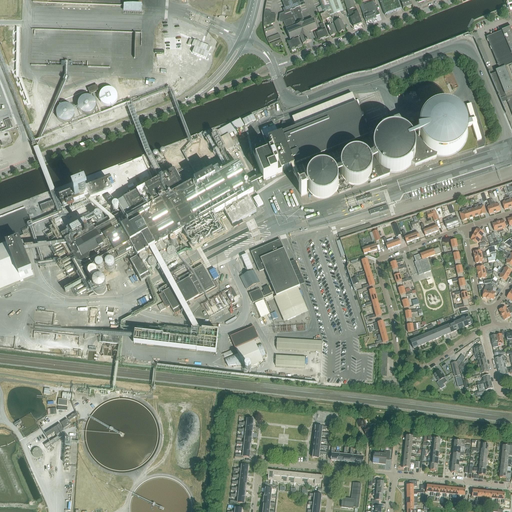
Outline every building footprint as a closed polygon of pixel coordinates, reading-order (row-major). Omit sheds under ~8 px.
[(287,42),(291,51),(302,47),(296,32),(298,31),(286,0),(281,0),(285,9),(283,9),(284,13),(280,14),(278,21),(283,22),(286,30),(290,40),(288,40),(289,42),(287,42)] [(286,0),(298,31),(303,45),(306,43),(306,44),(309,43),(309,42),(312,41),(309,35),(311,34),(311,32),(317,30),(313,20),(305,23),(301,13),(302,13),(300,7),(301,7),(298,0),(286,0)] [(318,0),(320,5),(324,14),(320,16),(323,22),(327,21),(328,25),(327,26),(331,36),(336,34),(329,16),(344,11),(340,1),(339,0),(318,0)] [(362,24),(361,22),(356,8),(352,0),(344,0),(348,11),(349,13),(348,13),(353,27),(362,24)] [(379,0),(385,15),(402,9),(398,0),(379,0)] [(400,0),(403,9),(412,6),(409,0),(400,0)] [(365,12),(362,13),(366,22),(377,18),(376,16),(380,15),(375,3),(374,3),(373,1),(363,4),(364,7),(365,10),(364,11),(365,12)] [(141,12),(141,4),(122,4),(122,12),(141,12)] [(276,15),(264,13),(264,17),(263,23),(264,23),(264,24),(264,26),(264,27),(274,23),(275,23),(276,15)] [(335,23),(339,33),(345,31),(341,20),(335,23)] [(318,41),(322,39),(329,37),(325,29),(323,24),(319,25),(321,30),(314,33),(316,37),(318,41)] [(511,64),(511,35),(510,31),(510,30),(509,30),(509,29),(508,29),(507,29),(506,29),(486,37),(499,69),(511,64)] [(279,33),(268,38),(271,45),(282,41),(279,33)] [(206,59),(211,48),(194,41),(192,46),(195,47),(192,53),(206,59)] [(511,64),(499,69),(495,71),(496,74),(490,76),(500,100),(506,98),(511,114),(511,64)] [(97,86),(87,89),(90,95),(99,91),(97,86)] [(99,97),(99,98),(99,99),(100,100),(100,101),(100,102),(101,103),(102,104),(102,105),(103,105),(104,106),(105,106),(106,107),(107,107),(108,107),(109,107),(110,107),(111,107),(112,106),(113,106),(114,105),(115,105),(115,104),(116,103),(117,102),(117,101),(117,100),(118,99),(118,98),(118,97),(117,96),(117,95),(117,94),(116,93),(116,92),(115,92),(115,91),(114,91),(113,90),(112,89),(111,89),(110,89),(109,89),(108,89),(107,89),(106,89),(105,89),(104,90),(103,91),(102,91),(102,92),(101,92),(101,93),(100,94),(100,95),(100,96),(99,97)] [(365,124),(389,116),(381,91),(357,99),(365,124)] [(266,151),(254,155),(264,181),(283,174),(282,172),(290,169),(290,168),(369,137),(367,131),(352,94),(292,118),(296,129),(278,136),(277,136),(269,139),(269,140),(268,140),(271,146),(268,147),(266,148),(265,148),(266,151)] [(78,106),(78,107),(78,108),(78,109),(79,110),(79,111),(80,112),(80,113),(81,113),(82,114),(83,115),(84,115),(85,115),(86,115),(87,115),(88,115),(89,115),(90,115),(91,115),(92,114),(93,114),(93,113),(94,113),(94,112),(95,111),(95,110),(96,110),(96,109),(96,108),(96,107),(96,106),(96,105),(96,104),(96,103),(95,102),(94,101),(94,100),(93,100),(93,99),(92,99),(91,98),(90,98),(89,97),(88,97),(87,97),(86,97),(85,97),(85,98),(84,98),(83,98),(82,99),(81,100),(80,100),(80,101),(79,102),(79,103),(78,104),(78,105),(78,106)] [(470,105),(466,106),(477,141),(481,140),(470,105)] [(57,114),(57,115),(57,116),(57,117),(57,118),(57,119),(58,120),(59,121),(60,121),(60,122),(61,122),(62,123),(63,123),(64,124),(65,124),(66,124),(67,124),(68,123),(69,123),(70,123),(70,122),(71,122),(72,121),(73,120),(74,119),(74,118),(74,117),(75,116),(75,115),(75,114),(75,113),(74,112),(74,111),(73,110),(73,109),(72,109),(72,108),(71,107),(70,107),(69,106),(68,106),(67,106),(66,106),(65,106),(64,106),(63,106),(62,106),(62,107),(61,107),(60,107),(60,108),(59,109),(58,109),(58,110),(57,111),(57,112),(57,113),(57,114)] [(420,131),(420,132),(420,134),(420,135),(420,136),(421,138),(421,139),(421,140),(422,142),(423,143),(423,144),(424,145),(425,146),(426,147),(426,148),(427,149),(428,150),(429,151),(431,152),(432,153),(433,153),(434,154),(435,154),(437,155),(438,155),(439,155),(441,156),(442,156),(443,156),(445,156),(446,156),(448,155),(449,155),(450,155),(452,154),(453,154),(454,153),(455,153),(456,152),(457,151),(459,150),(460,149),(461,148),(461,147),(462,146),(463,145),(464,144),(464,143),(465,142),(466,140),(466,139),(466,138),(467,136),(467,135),(467,134),(467,132),(467,131),(467,130),(467,128),(466,127),(466,126),(466,124),(465,123),(464,122),(464,121),(463,119),(462,118),(461,117),(461,116),(460,115),(459,114),(457,114),(456,113),(455,112),(454,111),(453,111),(452,110),(450,110),(449,110),(448,109),(446,109),(445,109),(443,109),(442,109),(441,109),(439,109),(438,110),(437,110),(435,110),(434,111),(433,111),(432,112),(431,113),(429,114),(428,114),(427,115),(426,116),(426,117),(425,118),(424,119),(423,121),(423,122),(422,123),(421,124),(421,126),(421,127),(420,128),(420,130),(420,131)] [(242,121),(245,126),(256,121),(253,115),(242,121)] [(1,131),(2,133),(13,128),(10,119),(4,121),(7,128),(1,131)] [(275,127),(261,132),(266,145),(265,145),(266,148),(268,147),(267,146),(269,145),(267,139),(272,137),(271,134),(277,132),(275,127)] [(374,157),(375,159),(375,160),(376,161),(376,162),(377,163),(377,164),(378,165),(379,166),(380,167),(381,168),(382,169),(383,169),(384,170),(385,171),(386,171),(388,172),(389,172),(390,172),(391,172),(393,173),(394,173),(395,173),(396,173),(398,172),(399,172),(400,172),(401,171),(403,171),(404,170),(405,170),(406,169),(407,168),(408,168),(409,167),(410,166),(411,165),(411,164),(412,163),(413,162),(413,160),(414,159),(414,158),(414,157),(415,156),(415,154),(415,153),(415,152),(415,151),(415,149),(415,148),(414,147),(414,146),(414,144),(413,143),(413,142),(412,141),(411,140),(410,139),(410,138),(409,137),(408,136),(407,135),(406,135),(405,134),(404,133),(402,133),(401,132),(400,132),(399,132),(397,131),(396,131),(395,131),(394,131),(392,131),(391,131),(390,132),(389,132),(387,132),(386,133),(385,133),(383,134),(382,135),(381,135),(380,136),(380,137),(379,138),(378,139),(377,140),(377,141),(376,142),(375,143),(375,144),(375,145),(374,146),(374,147),(374,148),(374,150),(373,151),(373,152),(373,153),(374,154),(374,155),(374,156),(374,157)] [(226,152),(235,147),(228,135),(219,140),(226,152)] [(177,162),(177,148),(164,148),(164,162),(169,162),(177,162)] [(372,172),(372,171),(372,170),(372,169),(371,168),(371,167),(371,166),(370,165),(370,164),(369,163),(369,162),(368,161),(367,160),(366,159),(365,158),(364,158),(363,157),(362,157),(361,156),(360,156),(359,156),(358,156),(357,156),(356,156),(354,156),(353,156),(352,156),(351,157),(350,157),(349,158),(348,158),(347,159),(346,160),(345,161),(344,162),(344,163),(343,164),(343,165),(342,166),(342,167),(342,168),(341,169),(341,170),(341,171),(341,172),(341,173),(342,174),(342,175),(342,176),(343,177),(343,178),(344,179),(344,180),(345,181),(346,182),(347,183),(348,184),(349,184),(350,185),(351,185),(352,186),(353,186),(354,186),(355,186),(357,186),(358,186),(359,186),(360,186),(361,186),(362,185),(363,185),(364,184),(365,184),(366,183),(366,182),(367,182),(368,181),(369,180),(369,179),(370,178),(370,177),(371,176),(371,175),(371,174),(372,173),(372,172)] [(212,174),(213,174),(218,171),(219,173),(220,172),(221,171),(222,170),(222,169),(222,168),(222,167),(222,166),(222,165),(222,164),(222,163),(222,162),(221,162),(221,161),(220,160),(219,159),(218,159),(217,158),(216,158),(215,158),(214,158),(213,158),(212,158),(211,158),(210,159),(209,160),(208,160),(208,161),(207,161),(207,162),(207,163),(206,163),(206,164),(206,165),(206,166),(206,167),(206,168),(206,169),(207,170),(207,171),(208,172),(209,173),(210,173),(210,174),(211,174),(212,174)] [(221,176),(219,173),(218,171),(213,174),(200,181),(203,186),(187,195),(185,190),(174,172),(123,200),(123,201),(118,204),(124,215),(130,212),(134,219),(123,225),(118,217),(116,217),(116,216),(113,211),(111,208),(103,213),(109,225),(95,232),(92,226),(65,242),(82,272),(94,265),(90,256),(104,248),(103,246),(107,244),(109,243),(118,260),(126,255),(127,255),(132,253),(132,254),(134,253),(138,260),(195,227),(224,211),(232,226),(256,212),(248,198),(232,169),(221,176)] [(338,186),(338,184),(338,183),(338,182),(338,181),(337,180),(337,179),(337,178),(336,177),(336,176),(335,176),(335,175),(334,174),(333,173),(332,172),(331,172),(330,171),(329,170),(328,170),(327,170),(325,169),(324,169),(323,169),(322,169),(321,169),(320,169),(319,169),(318,170),(317,170),(316,171),(315,171),(314,172),(313,172),(312,173),(312,174),(311,175),(310,175),(310,176),(309,177),(309,178),(308,179),(308,180),(308,181),(307,182),(307,183),(307,184),(307,186),(307,187),(308,188),(308,189),(308,190),(309,191),(309,192),(310,193),(310,194),(311,195),(312,195),(313,196),(313,197),(314,197),(315,198),(316,198),(317,199),(318,199),(319,199),(320,200),(322,200),(323,200),(324,200),(325,200),(326,199),(327,199),(328,199),(329,198),(330,198),(331,197),(332,197),(333,196),(334,195),(335,194),(336,193),(336,192),(337,191),(337,190),(337,189),(338,188),(338,187),(338,186)] [(60,209),(66,207),(68,210),(75,208),(75,207),(91,200),(113,191),(108,180),(56,200),(60,209)] [(263,204),(258,196),(253,199),(258,207),(263,204)] [(491,200),(495,213),(500,211),(498,205),(497,205),(497,204),(495,205),(493,199),(491,200)] [(43,212),(55,207),(52,202),(40,206),(43,212)] [(476,205),(480,216),(486,214),(483,205),(480,206),(479,204),(476,205)] [(387,205),(369,211),(370,215),(379,212),(379,213),(389,210),(387,205)] [(471,209),(474,218),(480,216),(476,205),(474,206),(475,208),(471,209)] [(468,220),(474,218),(471,209),(467,210),(467,208),(464,209),(468,220)] [(462,210),(462,212),(459,213),(462,221),(468,220),(464,209),(462,210)] [(459,224),(457,218),(454,219),(453,216),(444,220),(445,223),(444,223),(446,228),(447,228),(457,225),(459,224)] [(498,233),(501,232),(498,222),(492,224),(494,231),(496,231),(497,231),(498,233)] [(392,225),(396,237),(401,235),(397,224),(392,225)] [(436,226),(425,230),(423,224),(420,225),(423,232),(423,231),(425,236),(438,232),(438,231),(436,226)] [(477,229),(476,231),(474,234),(483,240),(484,238),(482,237),(484,234),(483,233),(478,230),(477,229)] [(375,242),(380,241),(377,231),(372,233),(375,242)] [(417,233),(406,237),(404,231),(402,232),(404,238),(406,243),(419,238),(420,238),(418,233),(417,233)] [(483,240),(474,234),(470,240),(472,240),(472,241),(477,244),(477,243),(478,243),(480,241),(482,242),(483,240)] [(20,238),(7,244),(20,275),(33,269),(20,238)] [(388,244),(386,238),(383,239),(385,245),(386,245),(387,250),(388,250),(400,245),(401,245),(399,240),(388,244)] [(299,287),(279,240),(251,252),(259,272),(265,269),(276,296),(274,297),(284,322),(307,312),(297,288),(299,287)] [(342,256),(345,255),(341,240),(337,241),(342,256)] [(447,257),(453,255),(453,254),(459,253),(456,240),(450,241),(450,242),(453,253),(446,254),(447,257)] [(375,245),(364,248),(362,242),(360,243),(362,249),(364,255),(364,254),(377,250),(376,245),(375,245)] [(7,244),(0,246),(0,283),(8,280),(20,275),(7,244)] [(491,255),(496,254),(497,246),(488,248),(489,254),(490,254),(491,255)] [(415,266),(418,273),(420,273),(423,272),(423,274),(431,271),(426,259),(428,258),(429,261),(431,260),(430,257),(441,253),(439,247),(439,248),(414,257),(416,262),(415,263),(416,266),(415,266)] [(449,270),(456,268),(456,267),(461,266),(459,253),(453,254),(453,255),(455,266),(449,267),(449,269),(449,270)] [(496,254),(491,255),(492,257),(488,258),(489,263),(495,262),(496,254)] [(247,255),(241,257),(247,270),(252,268),(247,255)] [(142,259),(133,265),(144,284),(153,279),(142,259)] [(359,276),(366,274),(365,274),(371,272),(367,259),(361,261),(365,272),(358,274),(359,276)] [(400,275),(398,270),(407,268),(406,265),(398,268),(396,264),(403,262),(402,260),(395,262),(390,263),(390,264),(394,276),(400,275)] [(167,286),(162,289),(174,311),(216,287),(204,265),(194,271),(196,275),(170,290),(167,286)] [(452,283),(459,281),(458,280),(464,279),(461,266),(456,267),(456,268),(458,279),(451,280),(452,283)] [(499,271),(502,272),(508,276),(511,271),(506,268),(505,269),(504,269),(503,270),(501,268),(499,271)] [(219,277),(214,269),(209,272),(214,280),(219,277)] [(240,277),(246,290),(260,283),(254,270),(240,277)] [(488,272),(477,274),(479,280),(485,278),(485,277),(486,277),(485,275),(488,274),(488,275),(492,274),(492,271),(488,272)] [(112,275),(111,274),(110,273),(109,273),(108,272),(107,272),(106,273),(105,273),(104,274),(103,275),(103,276),(103,277),(103,278),(103,279),(103,280),(104,280),(104,281),(105,281),(106,282),(107,282),(108,282),(109,282),(110,281),(111,281),(111,280),(112,280),(112,279),(112,278),(112,277),(112,276),(112,275)] [(375,285),(371,272),(365,274),(366,274),(369,285),(362,287),(363,289),(370,287),(375,285)] [(505,281),(508,276),(502,272),(499,276),(500,276),(499,278),(505,281)] [(101,276),(100,275),(99,274),(98,274),(97,274),(96,274),(95,274),(94,274),(94,275),(93,275),(93,276),(92,277),(92,278),(92,279),(92,280),(93,280),(93,281),(93,282),(94,282),(95,283),(96,283),(97,283),(98,283),(99,283),(99,282),(100,282),(101,281),(101,280),(102,279),(102,278),(102,277),(101,277),(101,276)] [(401,281),(400,275),(394,276),(398,289),(403,287),(402,283),(408,281),(408,279),(401,281)] [(455,296),(461,294),(461,293),(466,292),(464,279),(458,280),(459,281),(461,292),(454,293),(455,296)] [(77,280),(63,288),(65,292),(79,284),(77,280)] [(491,284),(488,299),(494,300),(495,293),(492,292),(493,286),(497,288),(499,285),(493,281),(491,284)] [(93,284),(93,283),(92,283),(92,282),(91,282),(90,282),(89,282),(88,282),(87,282),(86,283),(85,284),(85,285),(84,285),(84,286),(84,287),(85,288),(85,289),(86,290),(87,290),(87,291),(88,291),(89,291),(90,291),(91,291),(92,291),(92,290),(93,290),(93,289),(94,288),(94,287),(94,286),(94,285),(93,284)] [(485,286),(484,291),(482,298),(488,299),(491,284),(487,285),(487,286),(485,286)] [(273,295),(268,286),(263,289),(264,291),(262,292),(265,298),(273,295)] [(405,293),(403,287),(398,289),(402,302),(407,300),(406,296),(412,294),(412,291),(405,293)] [(237,297),(232,289),(228,291),(233,299),(237,297)] [(260,289),(249,294),(253,304),(264,299),(260,289)] [(366,306),(372,305),(372,304),(378,303),(374,289),(369,291),(372,302),(365,304),(366,306)] [(469,306),(466,292),(461,293),(461,294),(463,305),(457,306),(457,305),(454,305),(455,309),(464,307),(469,306)] [(263,300),(255,304),(261,318),(269,314),(263,300)] [(381,316),(378,303),(372,304),(372,305),(375,315),(366,317),(367,320),(376,317),(381,316)] [(498,310),(501,316),(511,310),(510,307),(506,309),(505,307),(498,310)] [(511,313),(511,309),(511,310),(501,316),(504,321),(510,317),(509,315),(511,313)] [(412,325),(412,324),(411,314),(417,313),(417,310),(410,311),(405,312),(407,325),(412,325)] [(472,324),(472,325),(472,324),(469,317),(462,320),(464,327),(472,324)] [(457,330),(464,327),(462,320),(454,323),(457,330)] [(376,331),(379,331),(379,330),(385,329),(383,322),(383,321),(377,323),(374,324),(376,331)] [(450,333),(457,330),(454,323),(447,326),(450,333)] [(407,325),(408,332),(408,333),(414,332),(417,330),(416,324),(412,324),(412,325),(407,325)] [(136,328),(134,343),(216,353),(218,333),(202,331),(202,332),(145,325),(145,329),(136,328)] [(443,336),(450,333),(447,326),(440,329),(443,336)] [(255,329),(232,339),(237,351),(260,340),(255,329)] [(388,341),(385,329),(379,330),(379,331),(382,341),(376,343),(377,345),(383,343),(388,342),(388,341)] [(435,340),(443,336),(440,329),(432,333),(435,340)] [(428,343),(435,340),(432,333),(425,336),(428,343)] [(111,335),(101,334),(101,336),(103,336),(102,343),(119,345),(120,338),(111,336),(111,335)] [(421,346),(428,343),(425,336),(418,339),(421,346)] [(321,351),(322,342),(277,339),(276,348),(321,351)] [(413,349),(414,349),(413,349),(421,346),(418,339),(410,342),(410,341),(410,342),(413,349)] [(230,371),(266,356),(261,344),(225,359),(230,371)] [(475,350),(476,355),(475,355),(483,353),(482,347),(475,348),(475,349),(473,349),(474,350),(475,350)] [(483,353),(475,355),(475,356),(477,356),(478,361),(485,359),(485,357),(484,357),(483,353)] [(305,367),(305,358),(276,356),(275,365),(305,367)] [(503,358),(503,357),(495,359),(497,365),(506,363),(507,363),(506,358),(505,357),(503,358)] [(478,361),(479,366),(478,367),(478,368),(487,366),(486,362),(485,359),(478,361)] [(454,377),(460,376),(456,362),(451,364),(454,377)] [(329,370),(342,374),(344,367),(330,363),(329,370)] [(508,369),(506,369),(505,364),(506,364),(506,363),(497,365),(499,372),(508,369)] [(478,368),(480,367),(481,372),(479,372),(480,373),(481,373),(481,374),(488,372),(487,366),(478,368)] [(508,376),(507,374),(510,373),(509,369),(508,369),(499,372),(500,378),(508,376)] [(443,384),(446,382),(444,378),(445,378),(442,374),(441,374),(439,370),(434,374),(438,382),(441,380),(443,384)] [(489,376),(482,378),(481,379),(481,380),(483,379),(483,381),(477,383),(478,386),(481,385),(491,382),(489,376)] [(484,390),(485,390),(485,391),(492,389),(491,382),(481,385),(482,389),(483,389),(484,390)] [(73,400),(74,393),(63,392),(62,399),(73,400)] [(72,416),(68,418),(69,420),(67,421),(67,420),(61,423),(65,428),(70,425),(68,422),(70,421),(74,419),(72,416)] [(367,439),(372,437),(370,433),(371,432),(369,427),(367,428),(364,420),(360,421),(360,420),(357,421),(359,427),(362,426),(365,435),(365,434),(367,439)] [(60,424),(44,434),(47,438),(55,432),(56,435),(64,430),(60,424)] [(433,442),(433,444),(433,445),(439,446),(440,439),(433,439),(433,438),(428,437),(428,441),(433,442)] [(488,451),(488,444),(482,444),(482,443),(478,442),(478,445),(482,445),(481,449),(481,450),(488,451)] [(439,452),(439,446),(433,445),(433,444),(429,444),(429,446),(433,446),(432,451),(432,452),(439,452)] [(508,453),(509,452),(509,448),(511,448),(511,445),(509,445),(509,446),(503,446),(502,452),(508,453)] [(481,450),(481,449),(477,449),(477,451),(481,451),(481,456),(480,457),(487,457),(488,451),(481,450)] [(432,452),(432,451),(428,450),(428,452),(432,453),(431,457),(431,458),(438,458),(439,452),(432,452)] [(373,464),(379,464),(380,454),(374,453),(374,451),(371,451),(370,457),(373,458),(373,464)] [(384,454),(380,454),(379,464),(385,465),(386,459),(390,460),(390,452),(384,451),(384,454)] [(480,457),(481,456),(477,455),(477,458),(480,458),(480,462),(480,463),(486,464),(487,457),(480,457)] [(480,463),(480,462),(476,462),(476,464),(480,464),(479,468),(479,469),(486,470),(486,464),(480,463)] [(431,464),(431,463),(427,463),(427,465),(431,466),(430,471),(437,471),(437,465),(431,464)] [(479,469),(479,468),(474,468),(473,472),(479,472),(478,476),(485,476),(486,470),(479,469)] [(268,480),(273,480),(274,471),(267,471),(266,475),(268,475),(268,480)] [(281,472),(274,471),(273,480),(273,481),(276,481),(276,482),(278,483),(280,484),(281,472)] [(287,484),(288,473),(281,472),(280,484),(280,482),(283,482),(284,484),(287,484)] [(294,485),(295,473),(288,473),(287,484),(287,483),(290,483),(291,485),(294,485)] [(301,486),(302,474),(295,473),(294,485),(294,483),(297,484),(298,485),(300,486),(301,486)] [(307,487),(309,475),(302,474),(301,486),(301,484),(304,484),(304,485),(305,486),(307,486),(307,487)] [(315,485),(316,476),(309,475),(307,487),(308,487),(308,485),(311,485),(312,487),(314,487),(315,487),(315,485)] [(320,485),(321,480),(323,481),(323,476),(316,476),(315,485),(320,485)] [(413,487),(417,487),(417,481),(410,481),(410,485),(407,485),(407,492),(413,492),(413,491),(413,487)] [(353,483),(351,500),(342,499),(341,508),(352,509),(353,507),(358,507),(361,484),(353,483)] [(407,492),(407,498),(413,498),(417,497),(417,493),(424,493),(424,491),(423,491),(423,486),(420,486),(420,491),(417,491),(413,491),(413,492),(407,492)] [(274,489),(265,488),(264,497),(271,498),(276,498),(276,496),(271,495),(271,493),(274,494),(274,489)] [(382,501),(383,495),(376,494),(376,493),(372,493),(372,495),(376,496),(376,501),(382,501)] [(320,503),(321,495),(314,494),(313,497),(314,497),(314,503),(320,503)] [(270,503),(271,498),(264,497),(263,505),(270,506),(275,506),(275,504),(270,503)] [(320,503),(314,503),(313,503),(312,505),(314,505),(313,511),(320,511),(320,503)]
